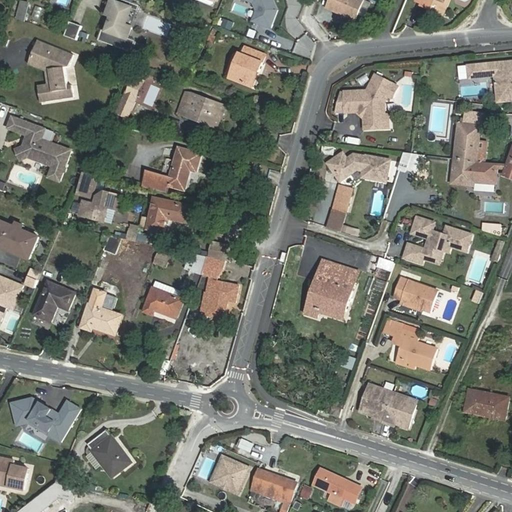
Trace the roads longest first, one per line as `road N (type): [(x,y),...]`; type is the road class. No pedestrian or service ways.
road 1 (residential): [(511,33),(353,49),(323,68),(233,389)]
road 2 (residential): [(281,421),(511,493)]
road 3 (residential): [(210,403),(0,360)]
road 4 (unknown): [(290,182),(146,148)]
